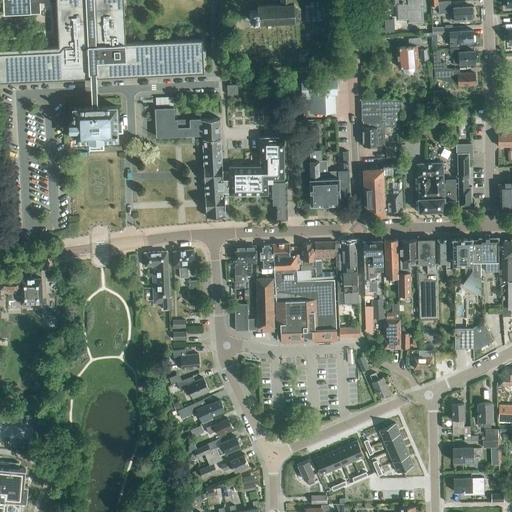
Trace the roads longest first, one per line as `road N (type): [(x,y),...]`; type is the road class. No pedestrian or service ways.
road 1 (residential): [(272,455),(226,367),(215,234)]
road 2 (tertiary): [(356,230),(346,0)]
road 3 (residential): [(489,226),(487,0)]
road 4 (secondary): [(0,261),(215,234)]
road 5 (residential): [(272,455),(432,390)]
road 6 (secondary): [(215,234),(356,230)]
road 7 (secondary): [(489,226),(356,230)]
